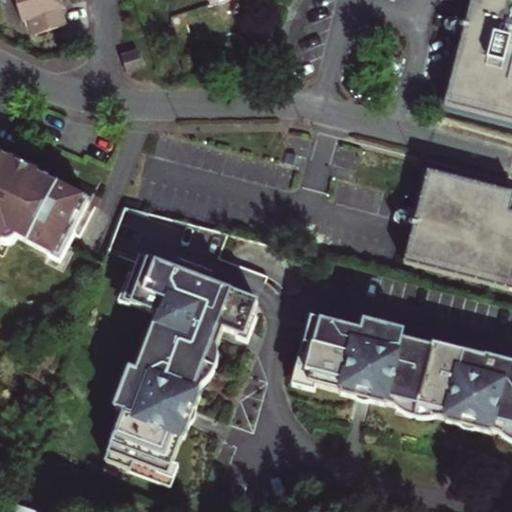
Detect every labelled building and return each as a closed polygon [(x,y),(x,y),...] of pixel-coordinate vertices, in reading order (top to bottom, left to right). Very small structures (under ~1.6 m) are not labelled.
[(37,35),(64,27),(59,12),(64,10),(60,0),(13,0),(21,24),(32,20),(37,35)] [(511,0),(473,0),(461,50),(446,109),(511,125),(511,0)] [(511,125),(446,109),(461,50),(455,49),(438,113),(511,132),(511,125)] [(139,54),(123,58),(128,73),(144,69),(140,53),(139,54)] [(0,254),(3,249),(9,236),(20,242),(51,257),(51,259),(64,266),(78,238),(75,237),(91,205),(39,178),(41,175),(13,161),(11,164),(0,158),(0,254)] [(413,213),(418,214),(428,176),(511,197),(511,191),(424,169),(413,213)] [(418,214),(405,267),(511,294),(511,217),(510,217),(511,209),(511,197),(428,176),(418,214)] [(18,245),(20,242),(9,236),(3,249),(5,250),(10,249),(14,248),(18,245)] [(259,308),(210,291),(213,283),(182,272),(180,279),(143,266),(136,284),(127,309),(133,311),(160,321),(138,379),(132,377),(117,417),(126,420),(108,468),(134,478),(136,470),(162,480),(164,472),(173,475),(176,468),(184,446),(187,447),(200,414),(204,403),(201,402),(204,393),(204,392),(199,390),(205,372),(212,354),(218,356),(219,354),(222,346),(225,338),(238,342),(240,343),(242,337),(247,339),(253,323),(259,308)] [(127,309),(136,284),(132,282),(122,309),(132,313),(133,311),(127,309)] [(258,325),(253,323),(247,339),(242,337),(240,343),(238,342),(237,345),(249,350),(258,325)] [(422,411),(440,416),(439,421),(450,424),(449,427),(494,439),(495,435),(501,437),(508,438),(509,433),(511,434),(511,366),(491,361),(479,363),(480,361),(437,350),(436,352),(405,344),(407,338),(368,328),(365,337),(316,325),(309,352),(317,354),(310,379),(314,380),(312,389),(320,391),(331,394),(344,397),(343,401),(388,412),(388,408),(394,410),(401,411),(402,406),(422,411)] [(317,354),(309,352),(307,352),(296,392),(318,397),(320,391),(312,389),(314,380),(310,379),(317,354)] [(205,372),(218,377),(220,371),(220,366),(220,360),(219,354),(218,356),(212,354),(205,372)] [(218,377),(205,372),(199,390),(204,392),(204,393),(209,390),(212,386),(216,382),(218,377)] [(413,421),(419,423),(422,411),(402,406),(401,411),(404,415),(408,419),(413,421)] [(422,411),(419,423),(424,424),(428,424),(433,423),(438,422),(439,421),(440,416),(422,411)] [(162,480),(136,470),(134,478),(133,479),(173,494),(181,470),(176,468),(173,475),(164,472),(162,480)]
